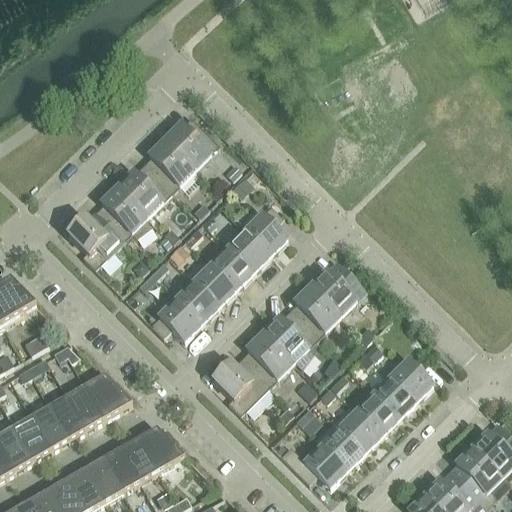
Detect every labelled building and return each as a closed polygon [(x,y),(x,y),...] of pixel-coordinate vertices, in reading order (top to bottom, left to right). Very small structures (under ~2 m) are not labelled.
[(166,147),(196,178),(221,153),(192,124),(183,132),(182,131),(166,147)] [(196,178),(166,147),(150,163),(151,164),(143,172),(172,201),(196,178)] [(236,170),(226,179),(233,187),(243,178),(236,170)] [(118,194),(148,225),(172,201),(143,172),(135,180),(134,179),(118,194)] [(246,183),(234,195),(241,202),(253,190),(246,183)] [(148,225),(118,194),(102,210),(104,211),(96,219),(125,248),(133,240),(137,245),(153,233),(147,226),(148,225)] [(204,209),(195,218),(201,224),(210,215),(204,209)] [(246,239),(271,264),(289,246),(286,243),(286,244),(276,234),(284,225),(272,213),(246,239)] [(125,248),(96,219),(88,227),(87,226),(70,242),(88,260),(84,264),(96,277),(125,248)] [(171,234),(165,241),(174,250),(181,244),(171,234)] [(198,235),(186,247),(191,252),(203,240),(198,235)] [(229,256),(254,281),(271,264),(246,239),(229,256)] [(166,242),(160,247),(167,254),(173,249),(166,242)] [(182,251),(171,262),(178,269),(188,258),(182,251)] [(212,273),(237,298),(254,281),(229,256),(212,273)] [(142,266),(134,274),(142,281),(150,274),(142,266)] [(152,281),(157,286),(169,274),(164,268),(152,281)] [(327,277),(312,293),(342,324),(366,299),(337,270),(329,278),(327,277)] [(195,289),(220,315),(237,298),(212,273),(195,289)] [(157,286),(152,281),(140,293),(145,298),(157,286)] [(12,289),(0,295),(0,326),(4,334),(38,314),(12,289)] [(178,306),(203,332),(220,315),(195,289),(178,306)] [(342,324),(312,293),(296,309),(297,310),(289,318),(318,347),(342,324)] [(178,306),(152,332),(164,345),(173,337),(182,346),(181,346),(185,350),(203,332),(178,306)] [(264,340),(294,371),(296,369),(302,376),(314,360),(310,355),(318,347),(289,318),(281,326),(280,325),(264,340)] [(369,333),(360,341),(367,349),(376,340),(369,333)] [(43,340),(26,350),(32,362),(50,351),(43,340)] [(294,371),(264,340),(248,356),(249,357),(241,365),(270,395),(294,371)] [(375,351),(366,359),(375,368),(383,359),(375,351)] [(64,355),(69,363),(72,370),(81,365),(68,352),(64,355)] [(69,363),(64,355),(55,360),(60,369),(69,363)] [(366,359),(359,366),(368,375),(375,368),(366,359)] [(0,364),(0,367),(6,377),(15,372),(8,360),(0,364)] [(241,365),(233,373),(232,372),(216,388),(233,406),(229,410),(242,423),(270,395),(241,365)] [(409,368),(391,385),(417,411),(435,393),(432,390),(431,390),(409,368)] [(28,375),(33,384),(42,379),(37,370),(28,375)] [(33,384),(28,375),(19,380),(24,389),(33,384)] [(344,381),(331,393),(337,399),(349,387),(344,381)] [(105,427),(134,410),(106,382),(86,393),(105,427)] [(391,385),(374,402),(400,428),(417,411),(391,385)] [(307,387),(298,395),(310,407),(318,398),(307,387)] [(68,404),(88,437),(105,427),(86,393),(68,404)] [(331,394),(322,403),(327,409),(336,400),(331,394)] [(374,402),(357,419),(383,444),(400,428),(374,402)] [(51,414),(70,447),(88,437),(68,404),(51,414)] [(383,444),(357,419),(350,412),(333,429),(366,461),(383,444)] [(33,424),(52,457),(70,447),(51,414),(33,424)] [(288,414),(279,422),(286,429),(294,421),(288,414)] [(310,415),(297,427),(303,433),(315,420),(310,415)] [(15,434),(35,468),(52,457),(33,424),(15,434)] [(333,429),(316,446),(323,453),(349,478),(366,461),(333,429)] [(489,439),(473,455),(503,486),(505,484),(511,490),(511,445),(499,432),(490,441),(489,439)] [(0,443),(0,448),(17,478),(35,468),(15,434),(0,443)] [(158,435),(140,446),(159,479),(186,463),(158,435)] [(159,479),(140,446),(122,456),(141,489),(159,479)] [(0,487),(17,478),(0,448),(0,487)] [(310,491),(318,483),(327,492),(331,496),(349,478),(323,453),(307,469),(291,454),(282,463),(310,491)] [(490,511),(510,492),(503,486),(473,455),(457,471),(458,472),(450,480),(482,511),(490,511)] [(141,489),(122,456),(104,466),(124,499),(141,489)] [(124,499),(104,466),(87,476),(106,510),(124,499)] [(101,511),(106,510),(87,476),(69,487),(83,511),(101,511)] [(482,511),(450,480),(443,488),(441,487),(426,503),(434,511),(482,511)] [(83,511),(69,487),(51,497),(60,511),(83,511)] [(60,511),(51,497),(34,507),(36,511),(60,511)] [(177,509),(179,511),(191,511),(192,511),(187,503),(177,509)] [(434,511),(426,503),(416,511),(434,511)]
